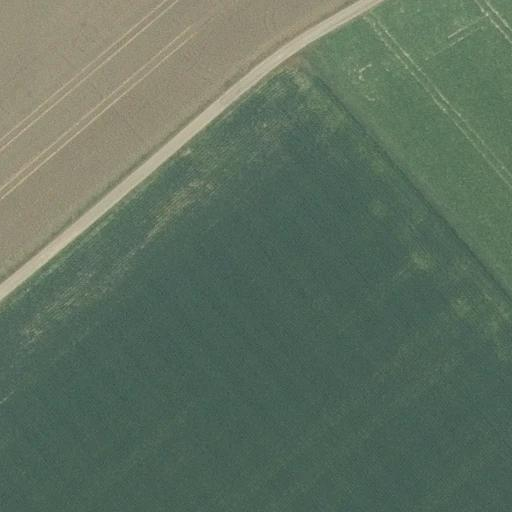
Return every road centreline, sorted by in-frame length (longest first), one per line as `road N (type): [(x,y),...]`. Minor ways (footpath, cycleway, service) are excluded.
road 1 (track): [(0,295),(295,48),(376,0)]
road 2 (track): [(295,48),(511,302)]
